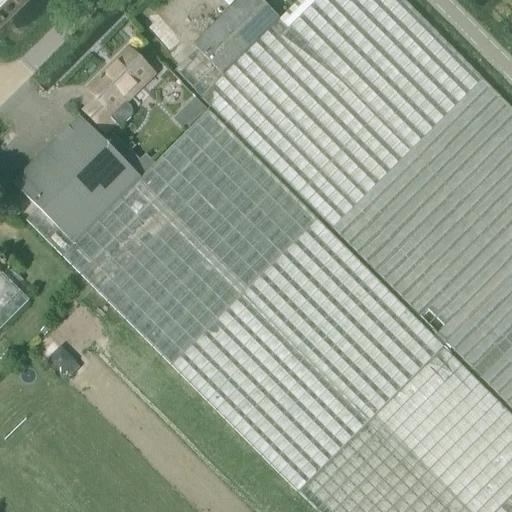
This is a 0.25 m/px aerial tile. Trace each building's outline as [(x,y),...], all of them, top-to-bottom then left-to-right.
[(511,412),(511,112),(400,0),(314,0),(286,29),(278,21),(276,19),(242,55),(213,26),(192,48),(195,51),(175,70),(201,96),(199,98),(511,412)] [(242,55),(276,19),(256,0),(238,0),(213,26),(242,55)] [(286,29),(314,0),(299,0),(278,21),(286,29)] [(120,130),(129,120),(130,119),(131,118),(131,117),(132,115),(132,114),(132,113),(131,112),(131,110),(130,109),(129,108),(123,102),(149,76),(127,54),(89,92),(98,100),(85,113),(104,132),(113,123),(120,130)] [(511,511),(511,418),(208,113),(156,166),(147,156),(139,164),(111,137),(104,144),(79,119),(12,186),(37,212),(27,222),(315,511),(511,511)] [(12,271),(5,278),(16,289),(23,282),(12,271)] [(0,333),(28,305),(0,277),(0,333)] [(61,347),(45,363),(61,379),(67,373),(75,364),(76,363),(61,347)] [(80,369),(75,364),(67,373),(71,377),(80,369)]
